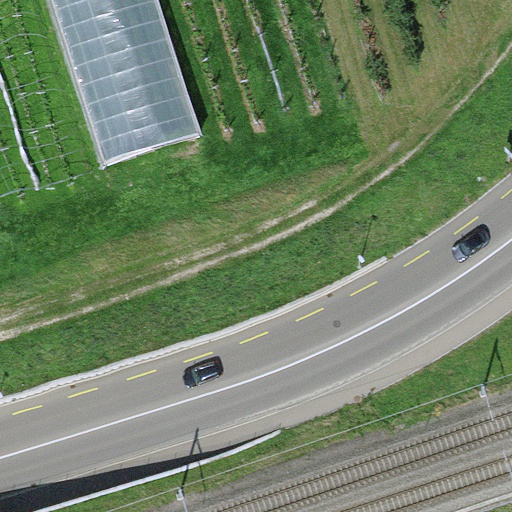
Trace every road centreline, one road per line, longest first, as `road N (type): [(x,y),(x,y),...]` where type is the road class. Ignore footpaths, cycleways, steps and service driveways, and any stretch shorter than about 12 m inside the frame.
road 1 (track): [(511,39),(405,151),(310,216),(0,331)]
road 2 (secondary): [(511,241),(328,350),(0,461)]
